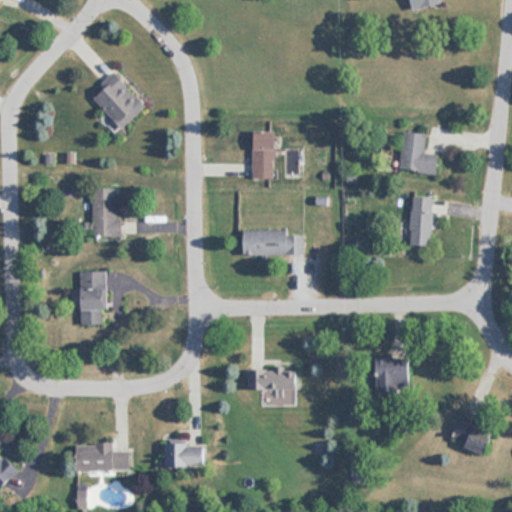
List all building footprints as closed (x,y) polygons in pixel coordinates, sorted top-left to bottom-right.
[(412,0),(414,9),(444,3),(443,0),(412,0)] [(108,87),(95,98),(122,128),(148,105),(116,69),(103,81),(108,87)] [(277,129),(255,129),(255,176),(277,176),(277,129)] [(400,168),(439,173),(441,153),(425,151),(427,132),(405,129),(400,168)] [(94,223),(87,223),(87,236),(120,235),(120,187),(94,188),(94,223)] [(435,195),(413,195),(413,244),(435,244),(435,195)] [(290,233),(290,228),(245,228),(245,253),(307,253),(307,233),(290,233)] [(107,271),(82,271),(81,324),(106,324),(107,271)] [(261,405),(297,405),(296,388),(300,388),(300,366),(249,367),(250,388),(261,388),(261,405)] [(490,454),(500,429),(463,414),(453,438),(490,454)] [(210,466),(210,446),(191,446),(190,437),(167,438),(168,466),(210,466)] [(134,469),(134,449),(117,450),(117,443),(78,443),(79,470),(134,469)] [(0,491),(20,472),(0,452),(0,491)]
